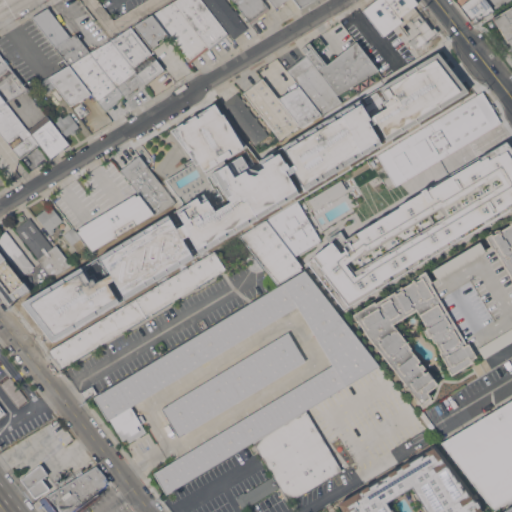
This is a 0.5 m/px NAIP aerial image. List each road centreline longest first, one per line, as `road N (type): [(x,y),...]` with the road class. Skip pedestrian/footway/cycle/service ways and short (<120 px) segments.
road 1 (residential): [(338,0),(0,208)]
road 2 (residential): [(8,329),(150,511)]
road 3 (residential): [(435,0),(511,100)]
